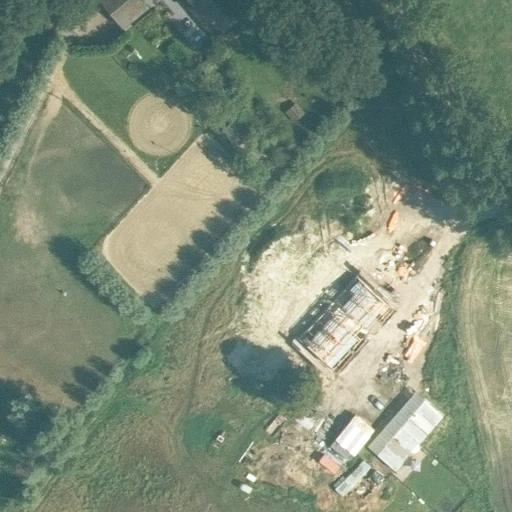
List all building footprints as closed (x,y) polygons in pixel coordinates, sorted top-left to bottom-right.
[(139,0),(100,0),(120,23),(143,4),(139,0)] [(184,0),(214,35),(247,7),(241,0),(184,0)] [(296,103),(285,112),(294,122),(304,113),(296,103)] [(356,275),(299,339),(335,371),(371,331),(366,327),(376,316),(381,320),(392,308),(356,275)] [(424,399),(376,454),(395,470),(442,415),(424,399)] [(25,429),(43,435),(49,437),(55,420),(30,412),(25,429)]
